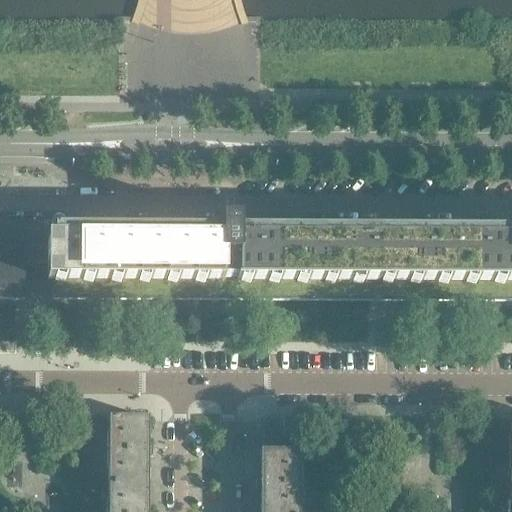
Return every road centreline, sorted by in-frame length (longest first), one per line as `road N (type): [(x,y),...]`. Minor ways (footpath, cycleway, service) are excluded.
road 1 (secondary): [(290,147),(162,132),(0,142)]
road 2 (secondary): [(0,148),(201,158),(290,147)]
road 3 (residential): [(231,382),(511,384)]
road 4 (secondary): [(290,147),(511,146)]
road 5 (residential): [(0,380),(182,382)]
road 6 (residential): [(182,382),(183,511)]
road 7 (residential): [(231,511),(231,382)]
